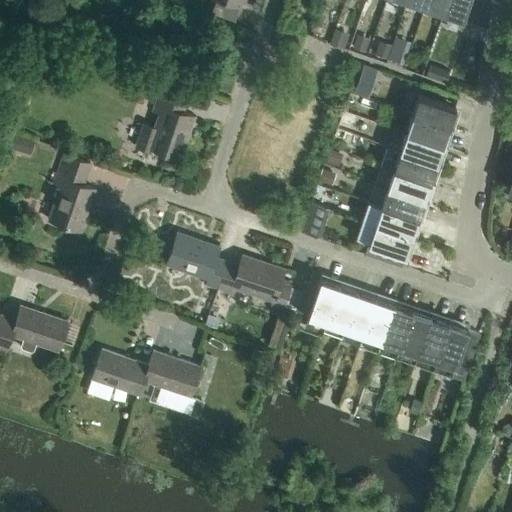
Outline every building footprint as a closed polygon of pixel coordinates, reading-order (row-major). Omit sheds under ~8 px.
[(444,11),(447,0),(427,0),(426,5),(444,11)] [(447,0),(444,11),(463,17),(468,0),(447,0)] [(334,33),(331,43),(344,47),(347,38),(334,33)] [(357,39),(354,47),(365,50),(368,42),(357,39)] [(380,44),(376,54),(386,57),(389,47),(380,44)] [(426,75),(445,81),(449,68),(430,62),(426,75)] [(364,64),(355,91),(368,95),(376,69),(364,64)] [(149,81),(136,76),(128,99),(142,104),(149,81)] [(412,112),(449,125),(456,106),(454,106),(458,95),(424,83),(420,94),(418,94),(412,112)] [(148,146),(179,156),(193,114),(181,110),(185,98),(159,90),(152,110),(158,112),(154,126),(142,122),(135,145),(146,149),(148,146)] [(406,130),(443,143),(449,125),(412,112),(406,130)] [(437,161),(443,143),(406,130),(400,149),(437,161)] [(32,147),(34,135),(12,132),(10,143),(32,147)] [(330,149),(326,159),(335,163),(339,152),(330,149)] [(431,180),(437,161),(400,149),(393,167),(431,180)] [(64,153),(54,183),(59,185),(48,218),(79,229),(94,187),(82,183),(89,161),(64,153)] [(431,180),(393,167),(380,163),(374,181),(425,198),(431,180)] [(323,169),(319,179),(328,182),(332,172),(323,169)] [(418,216),(425,198),(374,181),(368,199),(418,216)] [(366,219),(412,235),(418,216),(368,199),(362,218),(366,219)] [(301,225),(319,231),(327,206),(310,200),(301,225)] [(412,235),(366,219),(359,238),(368,241),(405,254),(412,235)] [(207,284),(218,288),(227,261),(216,257),(220,246),(178,232),(167,263),(209,278),(207,284)] [(239,265),(227,261),(218,288),(230,292),(232,286),(274,300),(273,303),(283,307),(291,286),(280,282),(284,269),(243,254),(239,265)] [(324,329),(339,283),(321,277),(308,314),(309,315),(306,323),(324,329)] [(358,289),(339,283),(324,329),(342,335),(358,289)] [(360,342),(376,296),(358,289),(342,335),(360,342)] [(395,302),(376,296),(360,342),(379,348),(395,302)] [(413,308),(395,302),(379,348),(397,354),(413,308)] [(20,304),(15,319),(11,333),(24,337),(21,344),(23,348),(31,350),(34,349),(37,342),(57,349),(67,321),(20,304)] [(431,314),(413,308),(397,354),(415,360),(431,314)] [(11,333),(15,319),(0,313),(0,344),(6,347),(11,333)] [(450,321),(431,314),(415,360),(434,367),(450,321)] [(481,331),(450,321),(434,367),(452,373),(465,377),(481,331)] [(261,364),(265,350),(255,348),(251,362),(261,364)] [(138,393),(143,379),(143,378),(148,365),(101,349),(91,377),(138,393)] [(148,365),(143,378),(143,379),(190,395),(200,366),(153,350),(148,365)]
